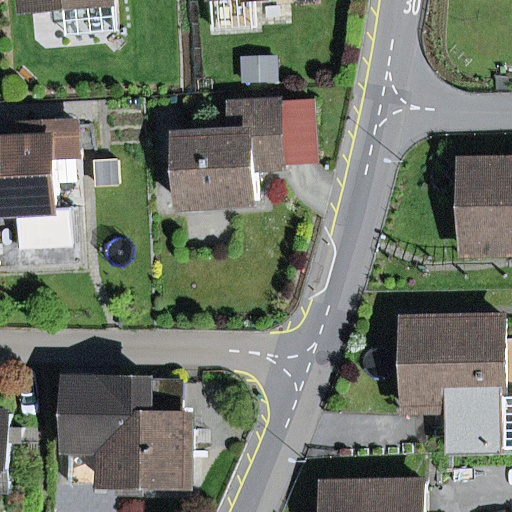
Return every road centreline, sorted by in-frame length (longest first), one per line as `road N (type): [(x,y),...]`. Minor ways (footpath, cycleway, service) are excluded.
road 1 (residential): [(0,350),(313,356)]
road 2 (residential): [(313,356),(383,114)]
road 3 (residential): [(249,511),(313,356)]
road 4 (residential): [(511,114),(383,114)]
